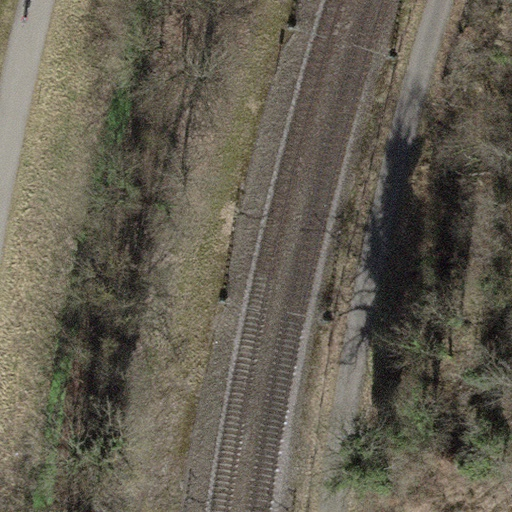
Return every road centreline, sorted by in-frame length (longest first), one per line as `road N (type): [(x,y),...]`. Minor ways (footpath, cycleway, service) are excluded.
road 1 (track): [(337,511),(393,185),(466,0)]
road 2 (track): [(0,191),(42,0)]
